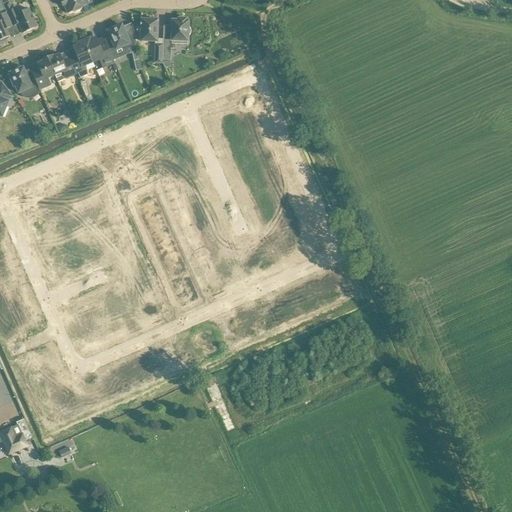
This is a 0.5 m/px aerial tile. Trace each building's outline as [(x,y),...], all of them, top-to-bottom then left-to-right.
[(60,0),(63,6),(64,6),(68,13),(73,11),(76,12),(81,10),(82,7),(85,6),(87,5),(85,0),(60,0)] [(29,9),(20,13),(18,14),(14,4),(11,6),(10,1),(3,4),(6,12),(13,27),(19,24),(23,33),(37,27),(29,9)] [(7,29),(13,27),(6,12),(0,15),(0,42),(0,43),(2,43),(3,42),(4,42),(5,41),(6,40),(5,38),(10,36),(7,29)] [(157,42),(157,31),(158,21),(142,20),(142,23),(132,25),(135,38),(141,36),(141,41),(157,42)] [(190,28),(188,28),(188,22),(186,22),(186,20),(179,20),(179,21),(173,21),(172,35),(163,35),(163,46),(162,64),(163,64),(165,68),(170,67),(171,60),(171,49),(175,49),(176,45),(187,45),(187,41),(188,35),(189,35),(190,34),(190,33),(190,32),(191,32),(191,30),(190,30),(190,29),(190,28)] [(109,31),(108,31),(112,41),(116,50),(120,48),(129,51),(129,54),(132,53),(134,61),(136,71),(141,70),(142,70),(135,38),(132,25),(131,23),(122,27),(122,25),(116,28),(114,27),(110,28),(109,31)] [(89,39),(84,42),(93,62),(99,59),(103,68),(115,63),(112,56),(108,47),(104,37),(97,40),(96,39),(90,41),(89,39)] [(86,65),(93,62),(84,42),(78,44),(79,46),(74,48),(74,49),(68,51),(71,58),(69,59),(77,75),(78,74),(80,78),(88,75),(86,65)] [(162,64),(163,46),(155,46),(154,63),(162,64)] [(63,61),(60,55),(60,54),(53,57),(53,55),(47,58),(55,76),(58,82),(66,79),(66,80),(77,75),(69,59),(63,61)] [(48,79),(55,76),(47,58),(42,60),(42,62),(37,64),(39,69),(32,72),(40,90),(51,85),(48,79)] [(40,90),(32,72),(30,69),(24,71),(23,68),(22,69),(23,69),(20,70),(19,68),(10,72),(11,76),(10,76),(14,85),(14,86),(16,86),(19,93),(21,96),(24,98),(27,98),(30,99),(33,98),(37,96),(39,94),(40,92),(40,90)] [(80,83),(86,97),(90,95),(86,81),(80,83)] [(12,97),(8,91),(2,83),(0,83),(0,116),(2,117),(8,102),(7,101),(12,97)] [(87,108),(83,112),(87,117),(91,113),(87,108)] [(31,145),(39,141),(36,133),(28,136),(31,145)] [(87,166),(76,172),(85,192),(96,187),(98,191),(105,189),(100,178),(94,180),(87,166)] [(70,190),(64,193),(69,204),(75,201),(73,197),(85,192),(76,172),(64,177),(70,190)] [(43,186),(32,191),(41,211),(52,206),(54,210),(61,208),(56,197),(49,199),(43,186)] [(27,210),(20,213),(25,224),(31,221),(30,216),(41,211),(32,191),(20,196),(27,210)] [(117,199),(100,206),(105,217),(122,209),(117,199)] [(122,209),(105,217),(109,227),(126,219),(122,209)] [(126,219),(109,227),(113,236),(130,229),(126,219)] [(130,229),(113,236),(118,247),(135,239),(130,229)] [(47,243),(37,247),(41,258),(58,250),(54,240),(58,238),(55,232),(44,237),(47,243)] [(139,248),(118,257),(124,269),(144,260),(139,248)] [(58,250),(41,258),(46,268),(56,264),(59,270),(70,265),(67,259),(63,261),(58,250)] [(232,266),(213,274),(216,283),(218,283),(222,291),(232,286),(232,284),(238,281),(235,275),(242,272),(237,258),(229,261),(232,266)] [(7,260),(0,262),(0,273),(11,269),(7,260)] [(144,260),(124,269),(129,280),(149,271),(144,260)] [(11,269),(0,273),(0,283),(15,277),(11,269)] [(149,271),(129,280),(134,292),(154,283),(149,271)] [(307,300),(293,306),(299,320),(313,314),(309,304),(335,292),(328,275),(301,287),(307,300)] [(15,277),(0,283),(0,290),(1,294),(19,286),(15,277)] [(19,286),(1,294),(5,303),(22,295),(19,286)] [(22,295),(5,303),(9,311),(26,304),(22,295)] [(157,302),(147,306),(155,323),(165,319),(157,302)] [(26,304),(9,311),(13,320),(30,313),(26,304)] [(147,306),(137,311),(145,328),(155,323),(147,306)] [(81,320),(71,325),(75,335),(92,328),(88,317),(92,315),(89,309),(78,314),(81,320)] [(137,311),(127,315),(134,332),(145,328),(137,311)] [(30,313),(13,320),(17,329),(34,322),(30,313)] [(92,328),(75,335),(80,346),(90,341),(93,347),(104,343),(101,336),(97,338),(92,328)] [(145,364),(138,367),(147,388),(147,389),(155,385),(150,373),(152,372),(153,373),(176,362),(172,354),(170,355),(166,346),(145,356),(148,363),(146,364),(145,364)] [(193,353),(180,359),(184,370),(198,364),(193,353)] [(49,355),(32,363),(36,372),(53,365),(49,355)] [(115,369),(94,378),(97,385),(104,382),(105,385),(114,381),(116,385),(126,380),(131,392),(135,390),(136,393),(147,388),(138,367),(137,366),(126,371),(123,364),(114,367),(115,369)] [(53,365),(36,372),(40,381),(57,373),(53,365)] [(57,373),(40,381),(44,390),(61,383),(57,373)] [(50,396),(37,402),(42,412),(41,410),(53,405),(57,413),(78,404),(83,415),(99,407),(100,409),(96,399),(85,403),(84,401),(82,401),(81,399),(83,399),(80,393),(80,392),(75,394),(72,388),(65,391),(63,388),(49,395),(50,396)] [(116,389),(99,396),(104,407),(121,400),(116,389)] [(0,433),(9,454),(28,446),(18,425),(0,432),(0,433)] [(67,440),(56,445),(61,458),(73,453),(67,440)]
